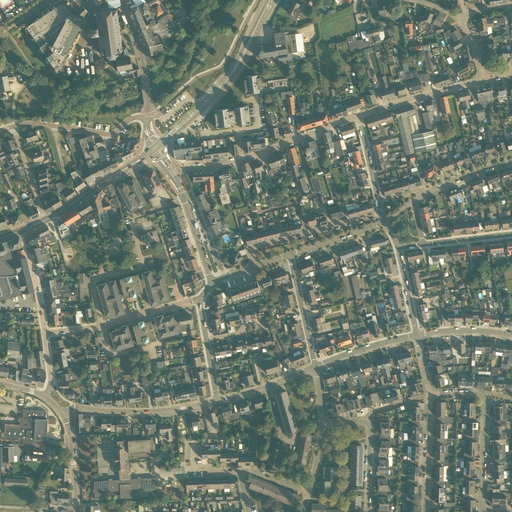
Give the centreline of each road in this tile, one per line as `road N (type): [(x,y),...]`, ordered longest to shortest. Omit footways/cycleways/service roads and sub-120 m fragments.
road 1 (secondary): [(164,140),(231,74),(271,0)]
road 2 (residential): [(217,401),(61,413)]
road 3 (residential): [(255,266),(255,247),(381,213)]
road 4 (residential): [(383,221),(422,195),(511,162)]
road 5 (residential): [(147,117),(129,118),(109,135),(14,127)]
road 6 (residential): [(357,118),(485,80)]
road 7 (unknown): [(252,255),(239,217),(296,205),(305,234)]
road 8 (residential): [(242,159),(357,118)]
road 9 (residential): [(121,0),(142,56),(147,117)]
